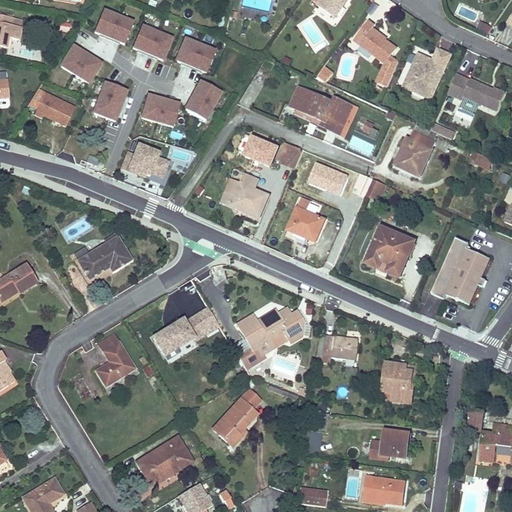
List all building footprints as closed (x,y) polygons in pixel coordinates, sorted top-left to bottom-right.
[(347,1),(347,0),(320,0),(317,6),(335,18),(344,5),(343,4),(346,0),(347,1)] [(375,0),(368,17),(384,23),(393,2),(387,0),(375,0)] [(104,12),(94,35),(125,49),(135,25),(104,12)] [(19,41),(21,28),(13,27),(15,19),(0,16),(0,48),(6,49),(8,39),(19,41)] [(225,29),(227,18),(221,17),(219,27),(225,29)] [(310,17),(298,25),(314,48),(326,39),(310,17)] [(21,28),(22,21),(15,19),(13,27),(21,28)] [(363,42),(360,45),(385,65),(397,50),(372,30),(375,27),(368,21),(356,37),(363,42)] [(480,23),(477,30),(489,35),(492,28),(480,23)] [(142,28),(132,51),(165,65),(174,41),(142,28)] [(363,42),(356,37),(354,41),(360,45),(363,42)] [(207,77),(217,53),(185,40),(175,64),(207,77)] [(415,79),(409,91),(431,101),(446,67),(418,54),(408,76),(415,79)] [(151,113),(156,98),(160,99),(165,81),(170,83),(174,69),(148,61),(144,75),(148,76),(155,78),(153,85),(146,83),(143,93),(120,86),(121,83),(127,63),(105,57),(102,69),(98,81),(101,82),(98,92),(108,95),(108,97),(116,100),(139,106),(138,109),(151,113)] [(325,68),(323,70),(331,77),(333,75),(325,68)] [(323,70),(318,77),(327,83),(331,77),(323,70)] [(143,93),(146,83),(148,76),(144,75),(140,89),(121,83),(120,86),(143,93)] [(463,78),(456,75),(448,95),(454,98),(463,78)] [(153,85),(155,78),(148,76),(146,83),(153,85)] [(409,91),(415,79),(408,76),(403,88),(409,91)] [(470,81),(463,78),(454,98),(462,101),(464,97),(497,112),(505,94),(494,89),(493,90),(492,93),(487,91),(488,88),(471,80),(470,81)] [(0,99),(9,98),(7,80),(0,80),(0,99)] [(209,125),(222,94),(198,83),(185,115),(209,125)] [(335,104),(298,88),(290,107),(327,123),(327,124),(329,120),(344,126),(352,107),(337,100),(335,104)] [(37,90),(28,108),(35,112),(33,116),(65,132),(76,109),(37,90)] [(113,109),(116,100),(108,97),(108,95),(96,92),(92,103),(113,109)] [(27,106),(30,101),(24,98),(21,103),(27,106)] [(156,114),(160,100),(160,99),(156,98),(151,113),(156,114)] [(344,126),(329,120),(327,124),(327,123),(324,128),(339,135),(344,126)] [(374,126),(367,123),(363,132),(370,135),(374,126)] [(431,132),(416,125),(413,132),(433,141),(436,134),(431,132)] [(448,131),(434,125),(431,131),(445,138),(448,131)] [(455,134),(448,131),(445,138),(452,141),(455,134)] [(433,141),(413,132),(410,140),(402,156),(399,155),(394,166),(420,177),(436,142),(433,141)] [(402,156),(410,140),(407,139),(399,155),(402,156)] [(289,145),(281,164),(295,170),(303,154),(299,152),(301,150),(289,145)] [(130,158),(125,157),(121,167),(144,176),(145,173),(161,179),(167,164),(151,158),(153,153),(135,146),(130,158)] [(172,150),(171,157),(189,160),(191,153),(172,150)] [(476,164),(479,156),(473,153),(468,163),(475,166),(476,164)] [(490,161),(479,156),(476,164),(489,170),(490,161)] [(96,167),(98,159),(89,157),(87,164),(96,167)] [(360,175),(354,172),(351,178),(357,181),(360,175)] [(500,182),(508,185),(510,177),(502,174),(500,182)] [(236,197),(226,193),(222,203),(238,209),(259,219),(269,196),(255,191),(259,181),(245,175),(241,185),(236,197)] [(358,194),(365,177),(360,175),(357,181),(353,192),(358,194)] [(36,186),(37,183),(23,177),(21,181),(36,186)] [(373,180),(370,179),(365,177),(358,194),(365,198),(373,180)] [(375,201),(382,184),(373,180),(366,196),(375,201)] [(236,197),(241,185),(231,181),(226,193),(236,197)] [(387,186),(382,184),(375,201),(379,203),(387,186)] [(28,196),(31,190),(24,187),(22,192),(28,196)] [(301,199),(288,230),(294,233),(307,238),(315,242),(325,221),(315,216),(319,208),(310,204),(310,203),(301,199)] [(366,264),(378,269),(379,269),(382,261),(391,265),(388,273),(400,278),(415,243),(381,228),(366,264)] [(112,272),(130,261),(117,239),(116,240),(114,236),(105,242),(107,245),(89,256),(79,262),(78,263),(89,281),(107,270),(106,269),(109,267),(110,268),(112,272)] [(469,245),(456,239),(432,295),(445,300),(447,296),(470,306),(479,286),(483,288),(486,281),(482,279),(490,260),(467,250),(469,245)] [(79,262),(89,256),(85,248),(74,255),(79,262)] [(36,283),(26,266),(0,281),(0,300),(1,302),(18,292),(19,294),(36,283)] [(217,324),(208,309),(185,323),(183,320),(171,328),(172,329),(168,332),(167,330),(153,338),(164,357),(177,349),(175,346),(193,335),(194,338),(217,324)] [(291,344),(302,338),(303,325),(296,314),(296,313),(291,316),(286,310),(263,324),(264,327),(260,330),(256,323),(252,316),(237,326),(251,350),(238,357),(247,371),(252,368),(251,367),(266,358),(264,355),(288,340),(291,344)] [(263,324),(277,315),(274,311),(256,323),(260,330),(264,327),(263,324)] [(308,338),(309,327),(300,311),(296,314),(303,325),(302,338),(308,338)] [(196,342),(220,328),(218,325),(217,324),(194,338),(195,339),(195,340),(196,342)] [(177,349),(195,339),(194,338),(193,335),(175,346),(177,349)] [(135,370),(114,336),(99,346),(110,364),(111,365),(105,369),(105,367),(97,372),(106,387),(135,370)] [(355,361),(358,340),(325,336),(322,364),(330,365),(331,359),(355,361)] [(0,391),(15,383),(8,373),(7,374),(1,364),(4,362),(5,361),(0,353),(0,391)] [(153,372),(144,356),(140,359),(148,375),(153,372)] [(11,372),(4,362),(1,364),(7,374),(8,373),(11,372)] [(412,372),(406,371),(407,367),(386,364),(382,392),(386,393),(393,394),(392,402),(411,405),(413,392),(406,391),(407,384),(411,384),(413,373),(412,372)] [(413,392),(417,368),(407,367),(406,371),(412,372),(413,372),(413,373),(411,384),(407,384),(406,391),(413,392)] [(256,383),(251,380),(247,385),(251,389),(256,383)] [(297,397),(269,387),(268,390),(295,400),(297,397)] [(242,430),(256,415),(251,411),(260,401),(249,391),(213,431),(230,446),(243,432),(242,430)] [(481,433),(484,412),(470,410),(467,431),(481,433)] [(319,455),(322,433),(327,434),(329,415),(316,413),(309,413),(307,432),(306,432),(304,453),(319,455)] [(511,426),(495,424),(494,433),(483,432),(480,460),(493,462),(496,446),(511,447),(511,461),(511,464),(511,426)] [(404,449),(406,434),(384,432),(381,456),(406,459),(407,450),(404,449)] [(152,487),(192,463),(177,440),(138,464),(152,487)] [(403,507),(406,483),(373,478),(370,494),(388,496),(387,505),(403,507)] [(485,511),(488,480),(463,478),(460,511),(485,511)] [(51,503),(63,495),(54,480),(23,499),(31,511),(51,511),(47,505),(47,503),(50,501),(51,503)] [(178,498),(184,511),(206,511),(207,511),(213,509),(202,486),(178,498)] [(325,508),(327,493),(300,489),(298,504),(325,508)] [(234,507),(230,499),(224,502),(228,510),(234,507)]
